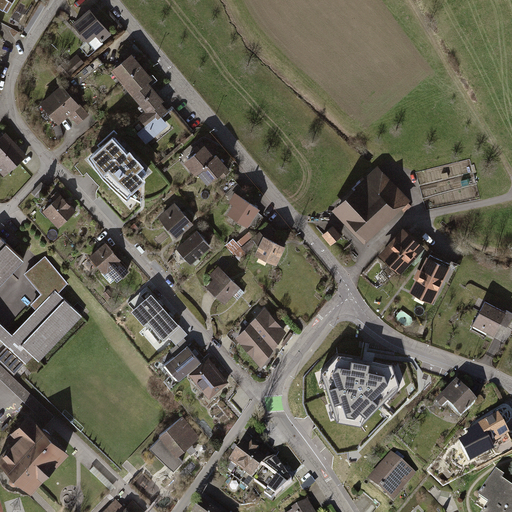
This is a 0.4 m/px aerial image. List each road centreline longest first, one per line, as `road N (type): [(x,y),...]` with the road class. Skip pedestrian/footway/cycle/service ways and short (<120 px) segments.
road 1 (residential): [(58,0),(12,73),(16,121),(260,397)]
road 2 (residential): [(110,0),(351,295)]
road 3 (residential): [(344,511),(282,422),(273,388),(351,295)]
road 4 (residential): [(351,295),(377,330),(511,386)]
